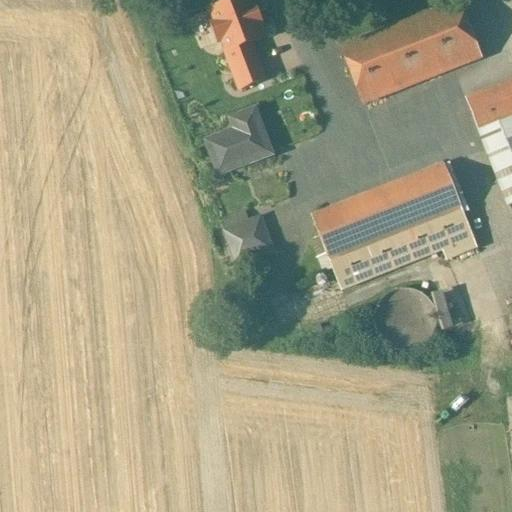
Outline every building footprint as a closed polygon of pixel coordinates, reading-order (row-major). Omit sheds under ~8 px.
[(249,0),(241,0),(211,12),(217,26),(213,27),(218,41),(222,40),(228,53),(251,44),(265,39),(260,26),(262,25),(256,11),(254,12),(249,0)] [(459,3),(342,49),(363,106),(481,60),(459,3)] [(266,81),(251,44),(228,53),(225,54),(240,91),(266,81)] [(511,83),(467,101),(480,134),(481,133),(511,121),(511,83)] [(254,113),(232,122),(236,133),(207,144),(219,175),(271,156),(255,115),(254,113)] [(511,121),(481,133),(509,207),(511,206),(511,121)] [(444,167),(312,218),(320,238),(326,255),(331,265),(462,213),(444,167)] [(462,213),(331,265),(341,292),(443,252),(447,261),(476,249),(462,213)] [(248,225),(245,215),(225,222),(229,232),(225,233),(237,264),(272,251),(260,221),(248,225)] [(320,238),(311,242),(318,258),(326,255),(320,238)] [(405,291),(400,291),(395,293),(390,295),(387,297),(383,301),(379,306),(377,310),(376,314),(375,317),(375,319),(374,323),(375,327),(376,330),(376,333),(377,335),(379,339),(383,343),(386,346),(389,348),(392,350),(396,352),(401,353),(407,353),(414,352),(418,351),(421,349),(424,347),(427,345),(429,342),(432,338),(434,334),(436,330),(436,326),(437,321),(436,316),(435,311),(433,308),(431,305),(429,301),(425,297),(421,295),(418,293),(415,292),(410,291),(405,291)] [(449,292),(438,295),(449,335),(460,332),(449,292)]
